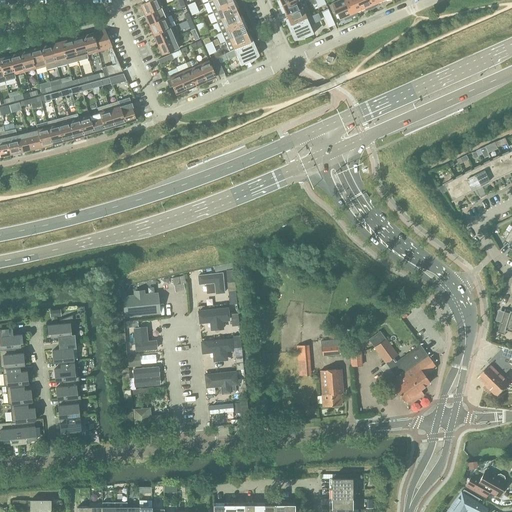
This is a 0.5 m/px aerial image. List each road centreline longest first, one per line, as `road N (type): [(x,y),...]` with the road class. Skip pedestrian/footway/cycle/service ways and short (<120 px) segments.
road 1 (residential): [(52,461),(446,421)]
road 2 (residential): [(0,8),(114,8),(164,117),(288,62)]
road 3 (primary): [(0,262),(154,226),(329,154)]
road 4 (primary): [(320,130),(144,198),(0,235)]
road 5 (tertiary): [(446,421),(467,343),(463,305),(365,221),(329,154)]
road 6 (primary): [(511,46),(320,130)]
road 7 (primary): [(329,154),(511,72)]
road 8 (residential): [(288,62),(429,0)]
road 9 (residential): [(316,511),(315,488),(211,491)]
road 10 (residential): [(52,461),(38,335)]
